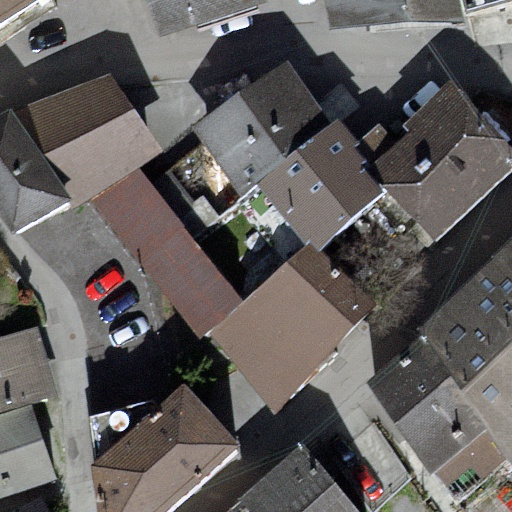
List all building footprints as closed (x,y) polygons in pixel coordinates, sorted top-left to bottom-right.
[(0,0),(0,23),(36,0),(0,0)] [(256,0),(150,0),(164,34),(258,3),(256,0)] [(456,0),(326,0),(331,24),(460,16),(456,0)] [(291,70),(202,135),(247,194),(262,183),(307,243),(314,250),(389,189),(371,172),(291,70)] [(106,83),(10,111),(77,208),(155,153),(106,83)] [(511,156),(457,92),(371,172),(389,189),(435,236),(511,162),(511,156)] [(71,199),(10,111),(0,117),(0,213),(15,236),(71,199)] [(307,243),(213,334),(276,399),(371,306),(314,250),(307,243)] [(511,285),(441,357),(511,426),(511,285)] [(26,337),(0,344),(0,424),(34,411),(50,405),(26,337)] [(181,391),(102,466),(105,511),(165,511),(234,449),(181,391)] [(0,424),(0,510),(32,498),(54,487),(34,411),(0,424)] [(366,511),(326,459),(265,511),(366,511)] [(0,511),(39,511),(32,498),(0,510),(0,511)]
